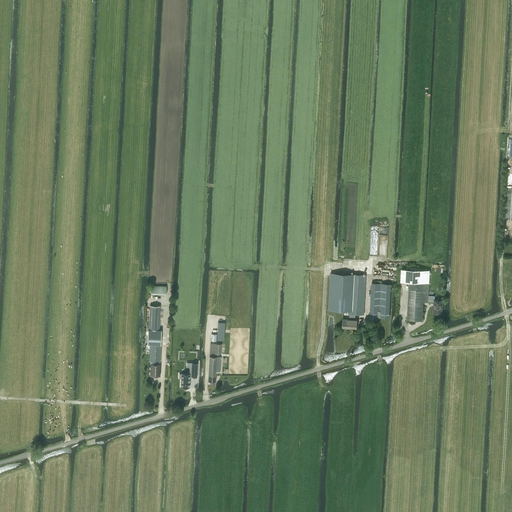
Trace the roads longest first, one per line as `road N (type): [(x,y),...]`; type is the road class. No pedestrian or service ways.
road 1 (unclassified): [(0,462),(511,311)]
road 2 (track): [(508,337),(500,278),(511,76)]
road 3 (track): [(242,264),(325,269),(317,368),(322,386),(339,395),(337,411)]
road 4 (track): [(500,511),(508,337)]
